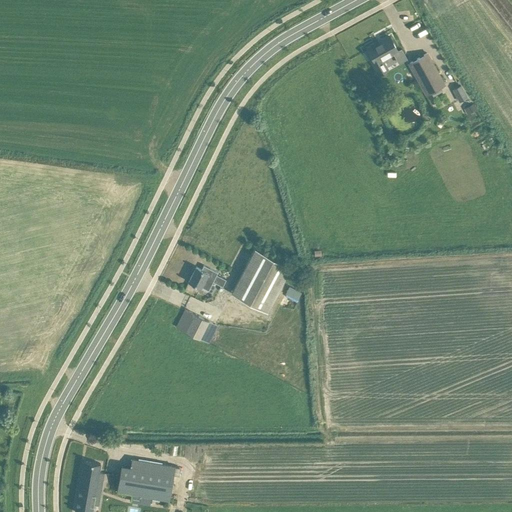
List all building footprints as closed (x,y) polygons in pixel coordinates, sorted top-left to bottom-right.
[(382,59),(398,50),(390,35),(382,39),(383,41),(369,49),(374,58),(371,59),(379,74),(388,69),(382,59)] [(427,52),(409,62),(427,94),(445,84),(427,52)] [(453,88),(460,101),(468,97),(461,84),(453,88)] [(464,108),(467,113),(476,108),(473,103),(464,108)] [(255,247),(231,292),(268,311),(283,283),(287,285),(290,281),(285,279),(288,272),(291,268),(291,266),(255,247)] [(196,266),(189,280),(201,286),(209,290),(218,271),(204,264),(202,269),(196,266)] [(292,284),(288,292),(300,298),(304,290),(292,284)] [(177,326),(209,342),(218,325),(186,308),(177,326)] [(122,465),(117,491),(169,499),(174,465),(132,458),(130,466),(122,465)] [(99,471),(101,463),(84,460),(75,511),(79,511),(92,511),(94,503),(98,504),(104,472),(99,471)]
